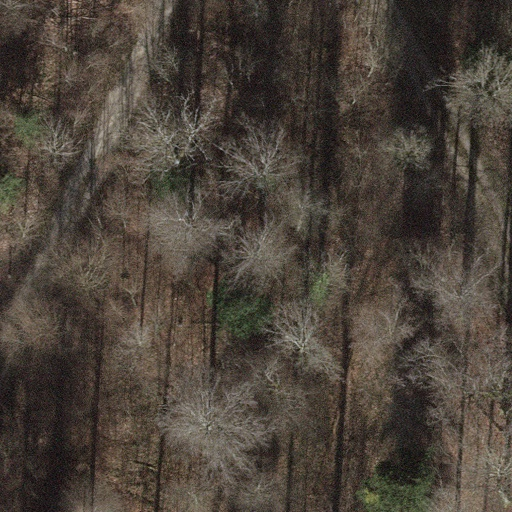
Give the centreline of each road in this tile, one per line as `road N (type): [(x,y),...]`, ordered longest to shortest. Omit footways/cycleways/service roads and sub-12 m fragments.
road 1 (track): [(0,376),(162,0)]
road 2 (track): [(376,0),(511,296)]
